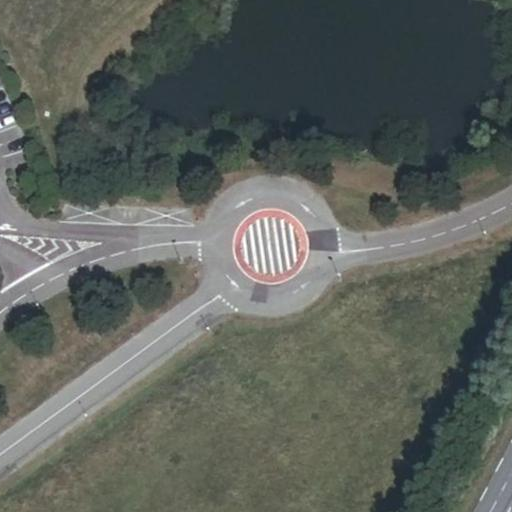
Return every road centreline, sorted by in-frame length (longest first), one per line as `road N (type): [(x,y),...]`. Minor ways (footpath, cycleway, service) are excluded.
road 1 (unclassified): [(231,289),(0,451)]
road 2 (unclassified): [(0,313),(78,261),(212,238)]
road 3 (unclassified): [(511,204),(445,233),(325,253)]
road 4 (unclassified): [(325,253),(311,208),(284,191),(237,199),(212,238)]
road 5 (unclassified): [(231,289),(281,302),(311,284),(325,253)]
